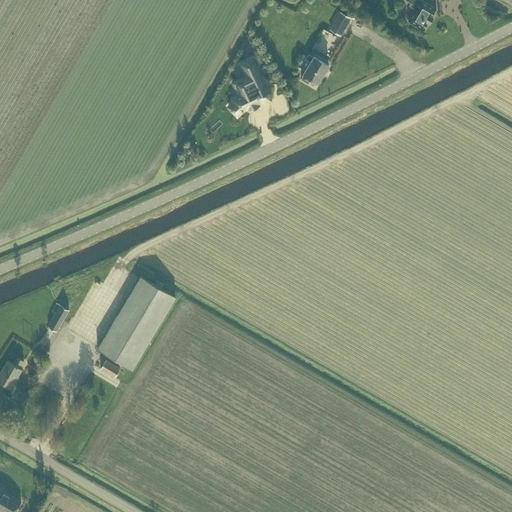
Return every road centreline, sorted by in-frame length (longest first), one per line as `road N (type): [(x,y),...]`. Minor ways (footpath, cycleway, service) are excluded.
road 1 (unclassified): [(0,268),(240,164),(511,25)]
road 2 (unclassified): [(133,511),(0,434)]
